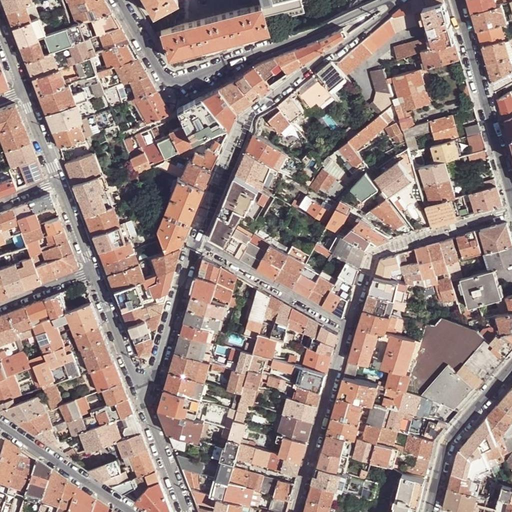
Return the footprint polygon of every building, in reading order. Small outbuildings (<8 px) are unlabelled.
[(32,1),(31,0),(2,0),(4,4),(7,11),(25,4),(32,1)] [(69,0),(78,23),(79,22),(86,19),(89,18),(91,18),(112,10),(106,0),(69,0)] [(175,0),(146,0),(153,13),(175,0)] [(260,0),(261,3),(265,15),(275,12),(303,4),(304,4),(302,0),(260,0)] [(430,6),(428,0),(412,0),(412,1),(414,11),(421,9),(428,7),(430,6)] [(474,12),(499,5),(497,0),(470,0),(472,3),(474,12)] [(414,11),(412,1),(391,17),(399,15),(407,13),(414,11)] [(448,9),(446,2),(435,5),(439,18),(433,20),(429,21),(434,36),(437,47),(457,42),(455,32),(452,23),(448,9)] [(265,15),(261,3),(195,21),(202,48),(224,42),(237,38),(259,32),(269,30),(265,15)] [(31,20),(25,4),(7,11),(10,21),(13,27),(31,20)] [(306,13),(303,4),(275,12),(277,22),(306,13)] [(477,22),(479,29),(507,21),(508,21),(503,4),(499,5),(474,12),(477,22)] [(439,18),(435,5),(430,6),(428,7),(433,20),(439,18)] [(433,20),(428,7),(421,9),(426,22),(429,21),(433,20)] [(426,22),(421,9),(414,11),(419,25),(426,22)] [(121,25),(112,10),(91,18),(97,34),(99,34),(121,25)] [(411,28),(419,25),(414,11),(407,13),(411,28)] [(404,30),(411,28),(407,13),(399,15),(404,30)] [(391,17),(388,21),(398,33),(404,30),(399,15),(391,17)] [(46,35),(39,17),(38,18),(34,19),(31,20),(13,27),(17,38),(20,45),(37,38),(42,36),(44,36),(46,35)] [(88,25),(86,19),(79,22),(85,39),(89,37),(92,36),(89,29),(88,25)] [(202,48),(195,21),(191,22),(161,31),(168,58),(187,52),(202,48)] [(398,33),(388,21),(381,26),(392,38),(398,33)] [(507,21),(479,29),(482,39),(484,46),(511,38),(507,21)] [(79,22),(78,23),(72,25),(46,35),(44,36),(45,38),(48,46),(50,52),(52,52),(69,45),(85,39),(79,22)] [(129,40),(121,25),(99,34),(105,49),(129,40)] [(381,26),(376,30),(386,43),(392,38),(381,26)] [(348,35),(344,27),(331,34),(319,40),(324,50),(348,35)] [(376,30),(369,36),(380,48),(386,43),(376,30)] [(93,36),(92,36),(89,37),(93,47),(96,53),(97,52),(99,51),(94,39),(93,36)] [(369,36),(362,41),(373,54),(380,48),(369,36)] [(437,47),(434,36),(427,38),(430,49),(437,47)] [(42,49),(37,38),(20,45),(23,55),(26,62),(44,55),(42,49)] [(430,49),(427,38),(420,40),(423,51),(430,49)] [(511,41),(511,38),(484,46),(486,54),(489,63),(511,56),(511,41)] [(85,39),(69,45),(72,55),(75,61),(76,61),(91,55),(94,53),(96,53),(93,47),(89,48),(85,39)] [(138,57),(129,40),(105,49),(101,51),(108,68),(115,65),(138,57)] [(324,50),(319,40),(309,44),(295,50),(302,65),(310,60),(324,50)] [(423,51),(420,40),(414,42),(417,53),(423,51)] [(373,54),(362,41),(356,47),(366,59),(373,54)] [(414,42),(408,44),(411,55),(417,53),(414,42)] [(459,48),(457,42),(437,47),(430,49),(423,51),(428,68),(462,58),(459,48)] [(408,44),(402,45),(405,57),(411,55),(408,44)] [(402,45),(396,47),(400,59),(405,57),(402,45)] [(356,47),(349,52),(359,65),(366,59),(356,47)] [(288,74),(302,65),(295,50),(287,53),(274,57),(278,62),(288,74)] [(30,71),(32,78),(58,68),(52,52),(50,52),(44,55),(26,62),(30,71)] [(349,52),(343,58),(353,70),(359,65),(349,52)] [(76,61),(78,66),(83,64),(87,73),(82,75),(83,78),(97,72),(91,55),(76,61)] [(511,56),(489,63),(491,72),(495,85),(511,75),(511,56)] [(148,73),(138,57),(115,65),(122,83),(123,83),(129,80),(148,73)] [(261,94),(270,86),(264,79),(274,71),(271,68),(278,62),(274,57),(268,60),(255,66),(244,74),(261,94)] [(341,60),(336,64),(346,76),(353,70),(343,58),(341,60)] [(332,60),(319,71),(326,79),(324,80),(331,89),(347,77),(346,76),(336,64),(333,60),(332,60)] [(122,83),(115,65),(108,68),(97,72),(104,90),(122,83)] [(387,73),(386,67),(372,72),(374,78),(388,77),(387,73)] [(5,75),(2,68),(0,68),(0,90),(9,86),(5,75)] [(36,88),(39,94),(65,85),(63,80),(58,68),(32,78),(36,88)] [(430,102),(421,70),(395,78),(396,81),(400,97),(395,99),(396,103),(401,120),(408,118),(407,113),(406,109),(430,102)] [(104,90),(97,72),(83,78),(72,82),(69,83),(76,102),(89,97),(84,85),(92,82),(97,93),(104,90)] [(318,72),(315,74),(318,78),(319,78),(322,82),(324,80),(318,72)] [(157,89),(148,73),(129,80),(134,94),(136,97),(157,89)] [(240,77),(236,80),(254,101),(258,96),(261,94),(244,74),(240,77)] [(349,79),(347,77),(331,89),(333,91),(334,90),(349,79)] [(389,79),(388,77),(374,78),(376,86),(391,86),(390,83),(389,79)] [(319,78),(318,78),(302,92),(312,106),(329,92),(322,82),(319,78)] [(228,84),(218,89),(237,113),(254,101),(236,80),(228,84)] [(322,82),(329,92),(330,92),(333,96),(334,98),(336,96),(333,91),(331,89),(324,80),(322,82)] [(43,106),(46,113),(76,102),(69,83),(65,85),(39,94),(43,106)] [(393,95),(391,86),(376,86),(378,93),(393,95)] [(473,96),(470,87),(465,89),(467,98),(473,96)] [(171,113),(157,89),(136,97),(135,97),(137,101),(137,102),(146,118),(148,122),(171,113)] [(210,93),(201,98),(225,125),(229,130),(230,131),(237,113),(218,89),(210,93)] [(301,98),(296,90),(292,93),(297,100),(301,98)] [(502,109),(505,120),(511,116),(511,91),(505,95),(499,98),(502,109)] [(330,92),(329,92),(312,106),(310,108),(312,112),(317,109),(333,96),(330,92)] [(297,100),(292,93),(279,105),(282,108),(292,122),(295,120),(300,116),(306,111),(297,100)] [(395,99),(393,95),(378,93),(376,100),(385,111),(387,110),(396,103),(395,99)] [(129,99),(125,101),(127,106),(132,103),(136,105),(137,102),(137,101),(135,97),(129,99)] [(189,104),(177,110),(180,117),(181,116),(185,125),(193,142),(208,134),(225,125),(201,98),(189,104)] [(382,114),(385,111),(376,100),(369,106),(377,118),(382,114)] [(50,123),(53,129),(83,118),(76,102),(46,113),(50,123)] [(137,102),(136,105),(144,119),(146,118),(137,102)] [(20,114),(16,103),(0,108),(0,133),(6,149),(8,149),(30,140),(28,133),(21,116),(20,114)] [(292,122),(282,108),(279,111),(269,120),(280,133),(292,122)] [(306,111),(300,116),(303,120),(312,112),(310,108),(306,111)] [(394,118),(387,110),(385,111),(382,114),(388,123),(394,118)] [(92,114),(85,117),(92,133),(99,130),(92,114)] [(388,123),(382,114),(377,118),(361,131),(358,133),(356,135),(350,140),(357,151),(389,124),(388,123)] [(460,136),(455,115),(432,122),(434,130),(438,142),(460,136)] [(303,120),(300,116),(295,120),(299,125),(304,121),(303,120)] [(57,139),(59,145),(87,135),(92,133),(85,117),(83,118),(53,129),(57,139)] [(416,126),(413,117),(408,118),(401,120),(404,129),(416,126)] [(434,130),(432,122),(416,126),(404,129),(410,148),(411,153),(420,151),(415,135),(434,130)] [(405,140),(397,124),(388,129),(393,138),(395,137),(398,144),(405,140)] [(484,134),(481,124),(468,128),(471,137),(484,134)] [(193,142),(185,125),(172,131),(170,132),(171,136),(178,153),(194,145),(193,142)] [(157,143),(161,142),(156,131),(152,132),(155,138),(157,143)] [(356,135),(353,132),(348,137),(350,140),(356,135)] [(283,166),(290,154),(255,134),(247,152),(274,167),(279,170),(280,171),(282,168),(283,166)] [(145,148),(140,135),(137,136),(136,136),(143,153),(146,152),(145,148)] [(178,153),(171,136),(161,142),(157,143),(157,144),(158,146),(164,161),(178,153)] [(317,146),(310,137),(306,139),(308,142),(311,145),(313,149),(314,149),(317,146)] [(8,149),(10,155),(16,152),(18,157),(12,160),(14,166),(37,157),(33,147),(30,140),(8,149)] [(357,151),(350,140),(341,147),(349,159),(355,166),(356,167),(361,163),(364,161),(357,151)] [(461,157),(456,141),(447,144),(451,160),(461,157)] [(219,153),(223,145),(217,142),(213,151),(219,153)] [(155,145),(155,144),(145,148),(146,152),(158,146),(157,144),(155,145)] [(451,160),(447,144),(434,147),(439,164),(447,162),(451,160)] [(195,146),(194,145),(178,153),(179,155),(195,146)] [(164,161),(158,146),(146,152),(143,153),(150,168),(164,161)] [(211,171),(219,153),(213,151),(209,150),(206,158),(196,154),(192,163),(211,171)] [(425,159),(422,150),(420,151),(411,153),(414,162),(415,162),(425,159)] [(490,157),(488,150),(468,155),(470,163),(490,157)] [(101,173),(93,151),(65,162),(70,174),(73,183),(101,173)] [(274,167),(247,152),(241,164),(237,174),(246,179),(260,187),(262,188),(273,170),(274,167)] [(150,168),(143,153),(131,160),(131,161),(136,175),(150,168)] [(179,155),(178,153),(164,161),(165,162),(176,156),(179,155)] [(41,167),(37,157),(14,166),(9,167),(13,176),(23,172),(27,183),(44,177),(41,167)] [(327,170),(337,178),(339,179),(341,177),(346,170),(337,158),(334,161),(331,159),(327,164),(330,166),(327,170)] [(355,166),(349,159),(345,162),(350,170),(355,166)] [(165,162),(164,161),(150,168),(150,169),(154,167),(165,162)] [(403,165),(401,161),(390,169),(387,171),(377,178),(390,197),(414,179),(409,172),(403,165)] [(204,188),(211,171),(192,163),(188,162),(180,179),(204,188)] [(412,169),(407,162),(403,165),(409,172),(412,169)] [(453,179),(447,162),(439,164),(423,169),(424,171),(427,183),(428,187),(453,179)] [(13,176),(9,167),(1,170),(0,170),(0,186),(3,193),(9,191),(17,187),(13,176)] [(150,169),(150,168),(136,175),(137,176),(150,169)] [(327,170),(325,168),(312,187),(319,191),(323,186),(326,189),(328,190),(329,190),(337,178),(327,170)] [(380,188),(368,172),(353,188),(355,190),(363,201),(380,188)] [(233,183),(211,236),(227,245),(234,233),(236,228),(244,214),(246,215),(249,207),(250,207),(255,196),(256,196),(260,187),(246,179),(237,174),(233,183)] [(498,185),(496,177),(485,180),(485,181),(477,184),(478,187),(463,192),(464,195),(472,193),(484,190),(488,188),(498,185)] [(180,179),(179,178),(160,224),(158,230),(162,241),(166,252),(180,247),(193,214),(204,188),(180,179)] [(341,194),(342,195),(348,185),(339,179),(337,178),(329,190),(331,191),(340,196),(341,194)] [(458,197),(453,179),(428,187),(430,191),(433,201),(434,204),(452,199),(458,197)] [(501,194),(498,185),(488,188),(484,190),(472,193),(477,213),(504,205),(501,194)] [(262,188),(260,187),(256,196),(255,196),(250,207),(249,207),(246,215),(255,220),(271,194),(268,192),(262,188)] [(83,208),(86,214),(113,205),(108,193),(106,188),(79,198),(83,208)] [(340,196),(331,191),(328,195),(327,198),(336,203),(339,198),(340,196)] [(152,200),(149,192),(143,195),(147,203),(152,200)] [(53,199),(50,193),(40,197),(31,200),(34,211),(35,211),(41,209),(55,203),(53,199)] [(388,199),(383,193),(375,198),(380,204),(388,199)] [(322,204),(307,195),(301,204),(300,206),(325,222),(332,212),(330,210),(322,204)] [(394,228),(405,223),(388,199),(380,204),(372,210),(376,213),(394,228)] [(452,199),(434,204),(428,206),(434,225),(438,224),(447,222),(451,221),(458,219),(452,199)] [(21,204),(13,207),(17,218),(34,211),(31,200),(21,204)] [(301,204),(294,201),(291,205),(293,206),(298,209),(300,206),(301,204)] [(332,206),(324,202),(322,204),(330,210),(332,206)] [(352,208),(342,202),(327,226),(338,232),(352,208)] [(55,203),(41,209),(44,217),(58,212),(57,208),(55,203)] [(372,210),(363,203),(359,209),(364,212),(366,214),(372,210)] [(90,225),(92,233),(120,223),(113,205),(86,214),(90,225)] [(17,218),(13,207),(4,211),(0,212),(0,222),(2,228),(11,225),(18,221),(17,218)] [(41,209),(35,211),(40,224),(41,223),(45,222),(46,221),(44,217),(41,209)] [(35,211),(34,211),(17,218),(18,221),(22,230),(22,231),(39,224),(40,224),(35,211)] [(366,214),(364,212),(362,216),(374,222),(376,220),(372,217),(366,214)] [(310,217),(304,213),(300,218),(307,222),(310,217)] [(61,220),(60,216),(46,221),(45,222),(49,233),(64,228),(61,220)] [(374,229),(375,227),(361,219),(361,220),(360,221),(361,222),(374,229)] [(133,237),(127,220),(120,223),(126,240),(130,238),(133,237)] [(22,230),(18,221),(11,225),(14,233),(22,230)] [(379,242),(391,239),(382,233),(374,229),(361,222),(354,228),(378,243),(379,242)] [(493,226),(482,229),(488,251),(511,243),(511,233),(511,231),(509,222),(493,226)] [(126,240),(120,223),(92,233),(96,243),(99,250),(126,240)] [(65,231),(64,228),(49,233),(47,234),(44,235),(43,232),(39,224),(22,231),(27,245),(30,252),(31,253),(37,251),(43,248),(68,239),(68,238),(65,231)] [(240,257),(252,237),(236,228),(234,233),(227,245),(225,248),(233,253),(240,257)] [(371,246),(378,243),(354,228),(346,236),(367,248),(371,246)] [(395,237),(384,230),(382,233),(391,239),(395,237)] [(466,234),(458,236),(465,255),(466,257),(483,252),(482,249),(478,237),(477,231),(466,234)] [(339,232),(338,232),(334,241),(332,244),(329,249),(333,252),(334,252),(344,235),(339,232)] [(257,266),(271,243),(258,236),(256,235),(254,233),(252,237),(240,257),(249,262),(257,266)] [(346,236),(344,235),(334,252),(344,258),(348,260),(360,267),(364,256),(367,248),(346,236)] [(134,248),(130,238),(126,240),(99,250),(102,257),(104,262),(135,251),(134,248)] [(459,256),(454,238),(442,241),(448,262),(460,259),(459,256)] [(69,243),(68,239),(43,248),(48,261),(55,258),(73,251),(69,243)] [(285,246),(273,239),(271,243),(283,249),(285,246)] [(294,244),(288,240),(285,246),(291,249),(293,245),(294,244)] [(438,242),(429,245),(438,273),(446,271),(450,270),(449,268),(448,262),(442,241),(438,242)] [(283,249),(271,243),(257,266),(267,272),(275,277),(289,253),(283,249)] [(318,243),(314,249),(330,258),(333,252),(329,249),(321,245),(318,243)] [(511,243),(488,251),(489,254),(494,269),(495,269),(511,263),(511,243)] [(30,252),(27,245),(10,251),(15,262),(18,260),(17,257),(30,252)] [(310,255),(293,245),(291,249),(289,253),(306,263),(310,255)] [(438,273),(429,245),(421,247),(417,248),(421,261),(426,277),(438,273)] [(174,268),(180,247),(166,252),(153,257),(159,274),(174,268)] [(41,263),(37,251),(31,253),(31,256),(35,266),(41,263)] [(75,257),(73,251),(55,258),(62,273),(79,267),(77,263),(75,257)] [(139,262),(135,251),(104,262),(107,269),(108,274),(139,262)] [(402,253),(399,254),(400,257),(401,260),(402,263),(403,265),(406,265),(409,264),(406,252),(402,253)] [(306,263),(289,253),(275,277),(285,282),(292,286),(301,272),(305,264),(306,263)] [(392,270),(393,255),(386,257),(381,259),(376,276),(392,279),(392,276),(392,270)] [(35,266),(31,256),(18,260),(15,262),(25,288),(34,284),(41,281),(35,266)] [(214,262),(204,256),(199,275),(218,281),(222,267),(214,262)] [(62,273),(55,258),(48,261),(41,263),(35,266),(41,281),(59,275),(62,273)] [(461,265),(460,259),(448,262),(449,268),(461,265)] [(358,273),(360,267),(348,260),(343,269),(340,275),(355,284),(358,273)] [(426,277),(421,261),(409,264),(406,265),(403,265),(403,266),(404,270),(406,278),(407,281),(414,280),(420,278),(426,277)] [(25,288),(15,262),(0,267),(0,272),(8,294),(17,290),(25,288)] [(112,283),(114,290),(136,282),(143,280),(145,279),(139,262),(108,274),(112,283)] [(310,267),(305,264),(301,272),(317,281),(319,278),(321,274),(318,271),(310,267)] [(452,277),(452,278),(460,275),(461,279),(462,278),(464,278),(461,265),(449,268),(450,270),(452,277)] [(231,297),(237,276),(229,271),(222,267),(218,281),(214,294),(230,300),(231,297)] [(159,274),(158,274),(157,284),(155,296),(158,295),(168,291),(174,268),(159,274)] [(464,278),(462,278),(462,281),(465,291),(467,299),(458,301),(460,307),(464,322),(467,323),(467,325),(471,327),(471,323),(471,322),(485,318),(484,314),(481,304),(503,297),(503,294),(500,284),(495,269),(494,269),(464,278)] [(331,274),(323,270),(321,274),(319,278),(327,282),(331,274)] [(392,270),(392,276),(406,278),(404,270),(402,270),(392,270)] [(0,272),(0,296),(0,297),(8,294),(0,272)] [(317,281),(301,272),(292,286),(302,292),(309,296),(317,281)] [(438,276),(438,273),(426,277),(428,285),(429,286),(431,285),(436,284),(440,283),(439,280),(438,276)] [(157,284),(158,274),(152,276),(145,279),(143,280),(146,288),(157,284)] [(338,278),(331,274),(327,282),(334,286),(338,278)] [(218,281),(199,275),(193,295),(212,300),(213,297),(214,294),(218,281)] [(352,291),(355,284),(340,275),(338,278),(334,286),(332,290),(349,299),(352,291)] [(395,298),(400,280),(392,279),(376,276),(374,281),(370,292),(395,298)] [(428,285),(426,277),(420,278),(419,280),(414,281),(414,280),(407,281),(410,282),(426,285),(428,285)] [(452,278),(452,277),(447,278),(443,279),(439,280),(440,283),(445,299),(445,302),(457,298),(455,291),(453,281),(452,278)] [(327,282),(319,278),(317,281),(309,296),(318,301),(324,304),(332,290),(334,286),(327,282)] [(405,300),(410,282),(407,281),(400,280),(395,298),(397,298),(405,300)] [(85,282),(80,285),(82,289),(84,288),(84,291),(88,290),(85,282)] [(143,300),(136,282),(114,290),(117,297),(122,308),(138,302),(143,300)] [(445,299),(440,283),(436,284),(441,300),(445,299)] [(262,289),(259,288),(250,317),(263,321),(263,320),(265,315),(271,295),(262,289)] [(349,299),(332,290),(324,304),(336,311),(344,316),(349,299)] [(68,307),(62,291),(47,297),(52,310),(53,313),(54,316),(59,314),(68,310),(69,310),(68,307)] [(397,298),(395,298),(370,292),(369,296),(367,304),(365,309),(391,315),(392,313),(395,305),(397,298)] [(212,300),(193,295),(185,321),(216,329),(219,329),(226,304),(218,302),(212,300)] [(275,297),(271,295),(265,315),(277,320),(283,301),(275,297)] [(52,310),(47,297),(36,301),(26,305),(33,323),(42,321),(39,315),(52,310)] [(238,299),(231,297),(230,300),(229,304),(236,306),(238,299)] [(405,307),(407,300),(405,300),(397,298),(395,305),(405,307)] [(96,311),(92,301),(89,303),(85,304),(82,306),(76,308),(69,310),(68,310),(70,317),(74,325),(73,325),(76,333),(101,324),(96,311)] [(288,304),(283,301),(277,320),(280,321),(289,325),(294,307),(288,304)] [(145,319),(138,302),(122,308),(125,316),(128,325),(145,319)] [(33,323),(26,305),(17,309),(10,311),(18,331),(34,325),(33,323)] [(162,312),(164,305),(149,311),(151,316),(162,312)] [(301,311),(294,307),(289,325),(288,326),(305,332),(305,331),(310,317),(301,311)] [(391,315),(365,309),(359,326),(378,330),(381,331),(385,331),(391,315)] [(70,317),(68,310),(59,314),(62,321),(70,317)] [(18,331),(10,311),(0,315),(0,343),(17,337),(19,336),(18,331)] [(506,314),(500,315),(505,333),(504,334),(505,335),(511,340),(511,311),(509,313),(506,314)] [(157,328),(162,312),(151,316),(145,319),(128,325),(132,335),(134,341),(149,335),(151,335),(149,330),(157,328)] [(62,321),(59,314),(54,316),(52,317),(42,321),(33,323),(34,325),(45,354),(48,360),(35,365),(43,383),(47,382),(56,378),(57,382),(81,372),(65,329),(62,321)] [(391,315),(385,331),(393,333),(395,333),(395,329),(393,328),(396,316),(391,315)] [(485,381),(508,355),(496,345),(485,335),(479,330),(471,327),(467,325),(442,315),(434,323),(432,323),(424,322),(420,339),(410,373),(406,389),(421,394),(426,397),(428,397),(437,401),(442,403),(444,404),(460,410),(485,381)] [(505,333),(500,315),(489,317),(485,318),(493,325),(504,334),(505,333)] [(263,321),(250,317),(245,335),(252,337),(258,339),(259,333),(263,321)] [(315,319),(310,317),(305,331),(311,334),(320,337),(324,324),(315,319)] [(275,327),(275,326),(271,324),(267,322),(263,320),(263,321),(259,333),(272,336),(275,327)] [(212,342),(216,329),(185,321),(181,333),(204,340),(211,341),(212,342)] [(103,328),(101,324),(76,333),(81,346),(82,345),(106,336),(103,328)] [(339,333),(324,324),(320,337),(336,343),(338,336),(339,333)] [(76,333),(73,325),(65,329),(81,372),(91,369),(82,345),(81,346),(76,333)] [(504,334),(493,325),(485,335),(496,345),(505,335),(504,334)] [(373,348),(376,340),(378,330),(359,326),(354,343),(349,360),(362,362),(369,364),(371,356),(373,351),(373,348)] [(278,327),(275,327),(272,336),(278,339),(277,340),(284,341),(286,333),(287,330),(278,327)] [(390,341),(393,333),(385,331),(381,331),(379,338),(390,341)] [(202,348),(204,340),(181,333),(176,352),(198,359),(202,348)] [(277,340),(278,339),(272,336),(259,333),(258,339),(254,353),(267,357),(272,358),(277,340)] [(291,343),(293,335),(286,333),(284,341),(291,343)] [(406,372),(414,338),(395,333),(393,333),(390,341),(384,362),(383,367),(392,369),(406,372)] [(320,337),(311,334),(308,343),(305,342),(304,343),(302,342),(301,346),(308,348),(333,354),(334,349),(336,343),(320,337)] [(152,344),(149,335),(134,341),(138,352),(140,355),(149,355),(152,344)] [(511,350),(511,340),(505,335),(496,345),(508,355),(511,352),(511,350)] [(22,351),(25,351),(19,336),(17,337),(22,351)] [(111,350),(106,336),(82,345),(91,369),(115,360),(111,350)] [(258,339),(252,337),(250,343),(247,342),(245,351),(254,353),(258,339)] [(209,350),(211,341),(204,340),(202,348),(206,349),(209,350)] [(233,369),(248,373),(249,371),(254,353),(245,351),(231,347),(226,367),(233,369)] [(330,363),(333,354),(308,348),(303,367),(304,367),(327,373),(330,363)] [(6,358),(3,351),(0,351),(0,357),(1,361),(3,366),(8,364),(6,358)] [(27,356),(25,351),(22,351),(9,357),(6,358),(8,364),(27,356)] [(196,379),(202,360),(198,359),(176,352),(170,371),(196,379)] [(254,353),(249,371),(262,374),(265,365),(293,372),(296,365),(295,364),(288,363),(281,361),(277,360),(274,359),(272,358),(267,357),(254,353)] [(48,360),(45,354),(29,360),(31,366),(35,365),(48,360)] [(29,360),(27,356),(8,364),(3,366),(7,376),(12,374),(29,367),(31,366),(29,360)] [(295,364),(297,358),(290,356),(288,363),(295,364)] [(115,360),(91,369),(99,390),(102,389),(123,381),(118,369),(115,360)] [(208,362),(203,360),(202,360),(196,379),(204,381),(207,369),(210,362),(208,362)] [(344,376),(358,379),(362,362),(349,360),(348,365),(344,376)] [(210,362),(207,369),(232,374),(233,369),(226,367),(214,364),(210,362)] [(31,366),(29,367),(38,389),(44,387),(43,383),(35,365),(31,366)] [(293,372),(290,382),(291,382),(293,382),(299,384),(304,367),(303,367),(296,365),(293,372)] [(304,367),(299,384),(323,390),(325,380),(327,373),(304,367)] [(232,374),(228,388),(237,391),(242,392),(244,385),(248,373),(233,369),(232,374)] [(406,389),(410,373),(406,372),(392,369),(388,386),(404,389),(406,389)] [(191,397),(196,379),(170,371),(165,389),(191,397)] [(261,378),(262,374),(249,371),(248,373),(244,385),(258,389),(259,386),(261,378)] [(15,382),(12,374),(7,376),(6,376),(9,384),(15,382)] [(9,384),(6,376),(0,378),(0,403),(14,398),(13,394),(9,384)] [(281,379),(280,379),(269,376),(268,379),(267,384),(279,387),(279,386),(281,379)] [(373,404),(379,384),(358,379),(344,376),(342,385),(339,396),(363,401),(373,404)] [(196,379),(191,397),(199,399),(200,396),(204,381),(196,379)] [(125,387),(123,381),(102,389),(108,404),(129,396),(125,387)] [(21,396),(15,382),(9,384),(13,394),(15,393),(17,397),(21,396)] [(63,404),(55,382),(48,385),(44,387),(46,392),(51,404),(52,408),(61,405),(63,404)] [(298,388),(296,396),(295,399),(318,405),(320,397),(323,390),(299,384),(298,388)] [(257,391),(258,389),(244,385),(242,392),(239,401),(245,403),(253,405),(257,391)] [(388,386),(385,393),(395,396),(394,400),(384,398),(382,406),(388,407),(399,410),(404,389),(388,386)] [(46,392),(44,387),(38,389),(32,391),(34,396),(40,394),(41,394),(46,392)] [(511,388),(507,394),(500,402),(511,410),(511,388)] [(186,415),(191,397),(165,389),(160,407),(186,415)] [(416,414),(421,394),(406,389),(404,389),(399,410),(414,414),(416,414)] [(242,392),(237,391),(233,405),(238,406),(239,401),(242,392)] [(41,394),(40,394),(34,396),(30,398),(16,403),(2,409),(1,409),(18,421),(46,410),(45,406),(41,394)] [(422,413),(426,397),(421,394),(416,414),(422,415),(422,413)] [(131,403),(129,396),(108,404),(91,411),(91,413),(92,414),(86,417),(85,413),(82,414),(88,430),(97,426),(115,419),(120,418),(125,416),(135,412),(131,403)] [(360,413),(363,401),(339,396),(336,405),(333,416),(358,421),(359,418),(360,413)] [(82,397),(76,399),(82,414),(85,413),(87,413),(90,411),(89,408),(87,409),(83,400),(82,397)] [(199,399),(191,397),(186,415),(196,418),(201,399),(199,399)] [(316,410),(318,405),(295,399),(288,397),(283,413),(284,413),(313,421),(316,410)] [(15,401),(14,398),(0,403),(0,404),(2,409),(16,403),(15,401)] [(63,404),(61,405),(67,420),(68,420),(82,414),(76,399),(63,404)] [(241,418),(245,403),(239,401),(238,406),(237,410),(234,420),(239,421),(241,418)] [(494,409),(488,417),(502,451),(511,435),(511,410),(500,402),(494,409)] [(382,406),(373,404),(368,421),(367,424),(382,427),(388,407),(382,406)] [(198,439),(204,420),(196,418),(186,415),(160,407),(165,421),(169,431),(188,437),(198,439)] [(410,431),(414,414),(399,410),(388,407),(382,427),(398,431),(410,434),(410,431)] [(231,408),(225,426),(231,428),(234,420),(237,410),(231,408)] [(46,410),(18,421),(35,432),(51,426),(53,425),(47,410),(46,410)] [(138,420),(135,412),(125,416),(128,425),(132,435),(142,431),(138,420)] [(313,421),(284,413),(279,429),(279,433),(308,441),(311,430),(313,421)] [(88,430),(82,414),(68,420),(70,426),(74,435),(81,432),(88,430)] [(355,439),(360,422),(358,421),(333,416),(331,423),(328,432),(348,437),(355,439)] [(484,421),(474,433),(487,461),(502,454),(502,451),(488,417),(484,421)] [(122,438),(115,419),(97,426),(104,445),(107,444),(118,440),(122,438)] [(54,432),(57,431),(70,426),(68,420),(67,420),(53,425),(51,426),(54,432)] [(244,430),(245,423),(239,421),(234,420),(231,428),(228,439),(240,442),(244,430)] [(441,432),(448,424),(439,422),(430,420),(428,427),(427,432),(426,435),(425,438),(435,440),(441,432)] [(377,444),(382,427),(367,424),(364,438),(363,440),(377,444)] [(132,435),(128,425),(124,427),(123,431),(125,437),(132,435)] [(54,432),(51,426),(35,432),(52,443),(59,441),(58,438),(56,435),(54,432)] [(104,445),(97,426),(88,430),(81,432),(87,447),(89,451),(94,449),(104,445)] [(395,443),(398,431),(382,427),(377,444),(393,447),(395,443)] [(244,430),(240,442),(241,443),(247,444),(250,432),(244,430)] [(145,438),(142,431),(132,435),(125,437),(122,438),(118,440),(122,448),(125,456),(131,453),(148,447),(145,438)] [(186,445),(188,437),(169,431),(173,441),(173,442),(186,445)] [(347,439),(348,437),(328,432),(326,440),(323,448),(343,453),(344,450),(347,439)] [(305,450),(308,441),(279,433),(276,440),(284,442),(280,453),(287,455),(302,460),(305,450)] [(457,459),(453,473),(474,478),(478,470),(489,465),(487,461),(474,433),(471,437),(460,449),(457,459)] [(433,451),(435,440),(425,438),(423,437),(420,437),(410,434),(407,445),(405,450),(419,453),(431,457),(433,451)] [(511,435),(502,451),(502,454),(511,448),(511,435)] [(68,440),(67,438),(59,441),(52,443),(58,447),(65,441),(68,440)] [(226,447),(225,447),(221,459),(235,463),(237,457),(241,443),(240,442),(228,439),(226,447)] [(122,448),(118,440),(107,444),(110,452),(114,451),(122,448)] [(372,460),(377,444),(363,440),(360,440),(359,442),(356,456),(368,459),(372,460)] [(20,453),(4,442),(2,450),(0,455),(0,487),(8,491),(20,453)] [(253,462),(257,447),(255,446),(248,444),(247,444),(241,443),(237,457),(253,462)] [(94,449),(100,465),(113,460),(110,452),(107,444),(104,445),(94,449)] [(388,464),(393,447),(377,444),(372,460),(388,464)] [(221,459),(225,447),(217,445),(216,448),(214,457),(221,459)] [(150,451),(148,447),(131,453),(134,460),(136,467),(139,475),(147,472),(156,468),(155,463),(152,456),(150,451)] [(268,466),(272,451),(257,447),(253,462),(268,466)] [(399,449),(393,447),(388,464),(394,465),(395,462),(399,449)] [(73,448),(65,452),(72,457),(77,455),(73,448)] [(321,457),(318,466),(338,471),(345,473),(350,455),(348,454),(343,453),(323,448),(321,457)] [(100,465),(94,449),(89,451),(94,463),(95,467),(100,465)] [(280,453),(272,451),(268,466),(283,470),(287,455),(280,453)] [(35,463),(20,453),(8,491),(23,497),(35,463)] [(131,453),(125,456),(127,464),(132,463),(133,466),(134,468),(136,467),(134,460),(131,453)] [(429,464),(431,457),(419,453),(415,471),(427,474),(429,464)] [(201,473),(205,462),(178,454),(181,462),(184,468),(201,473)] [(298,474),(302,460),(287,455),(283,470),(294,473),(298,474)] [(90,469),(104,479),(121,472),(121,470),(118,464),(116,459),(113,460),(100,465),(95,467),(90,469)] [(235,463),(221,459),(216,477),(219,478),(230,481),(234,467),(235,463)] [(50,472),(35,463),(23,497),(34,501),(39,503),(50,472)] [(393,511),(404,471),(394,465),(388,464),(375,511),(393,511)] [(316,473),(313,483),(341,490),(342,491),(343,491),(347,492),(352,474),(345,473),(338,471),(318,466),(316,473)] [(139,475),(136,467),(134,468),(125,471),(128,479),(132,478),(134,477),(139,475)] [(250,471),(234,467),(230,481),(246,485),(250,471)] [(158,473),(156,468),(147,472),(152,484),(161,480),(158,473)] [(208,485),(210,476),(207,475),(204,474),(201,473),(184,468),(188,479),(191,486),(200,488),(200,486),(202,486),(203,484),(208,485)] [(366,478),(368,471),(365,470),(362,469),(360,476),(366,478)] [(104,479),(113,485),(128,479),(125,471),(124,471),(121,472),(104,479)] [(265,475),(250,471),(246,485),(247,486),(258,489),(261,489),(265,475)] [(422,492),(426,478),(413,475),(410,474),(404,471),(393,511),(417,511),(419,505),(422,492)] [(65,483),(50,472),(39,503),(56,509),(65,483)] [(139,485),(143,493),(150,485),(152,484),(147,472),(139,475),(134,477),(139,485)] [(452,479),(450,487),(478,494),(481,480),(474,478),(453,473),(452,479)] [(279,479),(265,475),(261,489),(275,494),(279,479)] [(128,479),(113,485),(124,493),(125,493),(137,487),(137,486),(139,485),(134,477),(132,478),(128,479)] [(230,481),(219,478),(215,492),(214,495),(215,496),(219,497),(225,498),(230,481)] [(377,481),(366,478),(361,496),(372,498),(377,481)] [(292,483),(279,479),(275,494),(291,498),(293,491),(295,484),(292,483)] [(173,511),(167,496),(161,480),(152,484),(150,485),(143,493),(142,495),(141,496),(137,500),(155,511),(173,511)] [(246,485),(230,481),(225,498),(242,503),(246,490),(247,486),(246,485)] [(67,511),(74,489),(65,483),(56,509),(55,511),(67,511)] [(341,495),(342,491),(341,490),(335,489),(313,483),(311,490),(308,499),(331,505),(336,507),(338,507),(339,504),(341,495)] [(511,511),(511,487),(503,485),(502,488),(497,507),(495,511),(511,511)] [(478,494),(450,487),(445,507),(464,511),(473,511),(475,503),(476,501),(478,494)] [(90,511),(94,502),(74,489),(67,511),(90,511)] [(192,489),(196,501),(197,503),(201,504),(201,502),(213,505),(214,501),(215,496),(214,495),(212,495),(211,495),(207,494),(192,489)] [(250,505),(254,492),(246,490),(242,503),(243,503),(250,505)] [(23,497),(8,491),(6,495),(22,501),(23,497)] [(359,500),(360,496),(347,492),(343,491),(342,491),(341,495),(359,500)] [(291,498),(275,494),(273,501),(275,502),(273,511),(275,511),(286,511),(288,507),(291,498)] [(225,498),(219,497),(217,503),(216,507),(231,511),(239,511),(243,503),(242,503),(225,498)] [(328,511),(331,505),(308,499),(306,506),(304,511),(328,511)] [(109,511),(94,502),(90,511),(109,511)] [(37,509),(37,511),(39,511),(55,511),(56,509),(39,503),(37,509)] [(475,503),(473,511),(495,511),(497,507),(483,504),(475,503)]
